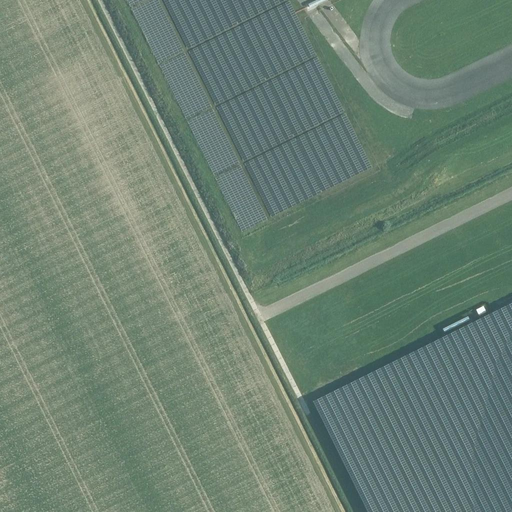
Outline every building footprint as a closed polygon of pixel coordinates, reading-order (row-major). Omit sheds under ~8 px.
[(511,61),(450,89),(459,110),(507,89),(502,77),(511,72),(511,61)] [(215,178),(242,232),(266,220),(240,166),(215,178)] [(511,511),(511,302),(312,402),(366,511),(511,511)] [(483,307),(475,310),(478,316),(486,313),(483,307)] [(467,317),(441,329),(443,333),(469,321),(467,317)]
